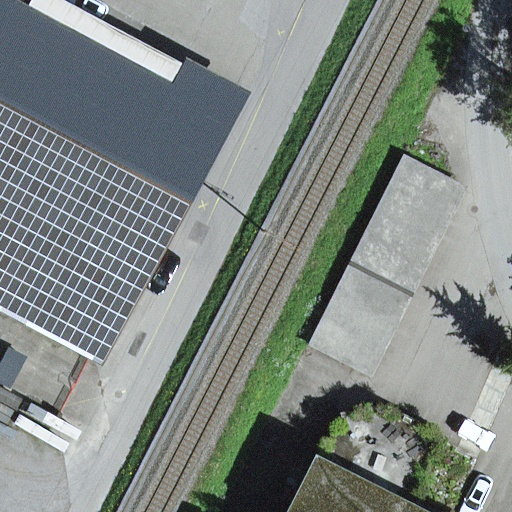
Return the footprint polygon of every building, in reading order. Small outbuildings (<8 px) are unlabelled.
[(0,0),(0,309),(92,359),(166,221),(112,192),(169,87),(14,3),(6,0),(0,0)] [(112,192),(166,221),(223,116),(169,87),(112,192)] [(403,158),(309,346),(362,373),(456,185),(403,158)] [(405,511),(378,498),(387,482),(415,497),(443,441),(379,409),(340,420),(293,511),(405,511)] [(378,498),(405,511),(407,511),(415,497),(387,482),(378,498)]
